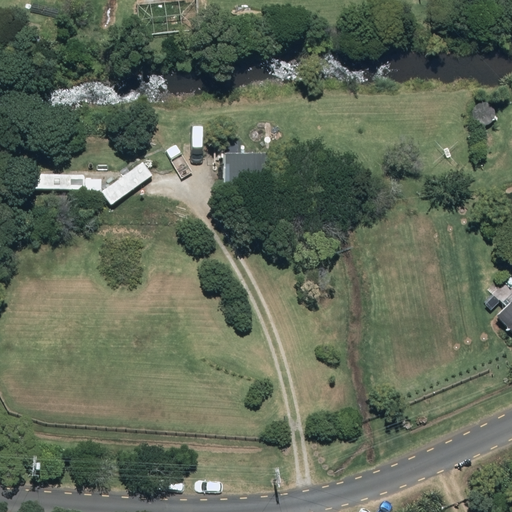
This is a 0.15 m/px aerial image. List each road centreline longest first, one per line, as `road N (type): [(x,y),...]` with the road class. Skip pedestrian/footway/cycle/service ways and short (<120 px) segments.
road 1 (unclassified): [(0,500),(268,511)]
road 2 (unclassified): [(280,511),(357,494),(511,420)]
